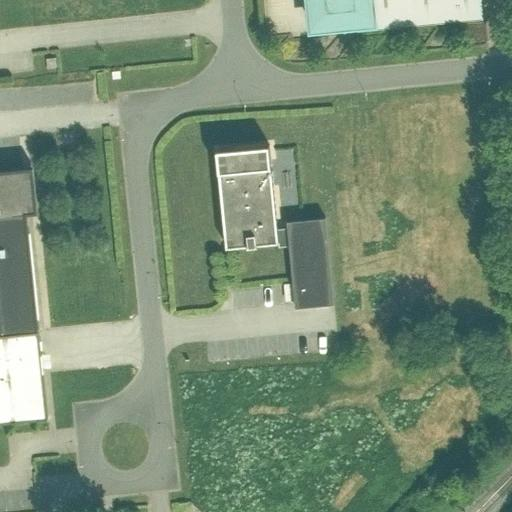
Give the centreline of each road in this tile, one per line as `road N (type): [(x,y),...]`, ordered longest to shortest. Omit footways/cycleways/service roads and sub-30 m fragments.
road 1 (unclassified): [(241,95),(144,114),(136,143),(154,343),(132,404)]
road 2 (unclassified): [(511,69),(241,95)]
road 3 (unclassified): [(101,479),(141,485),(168,455),(157,416),(132,404)]
